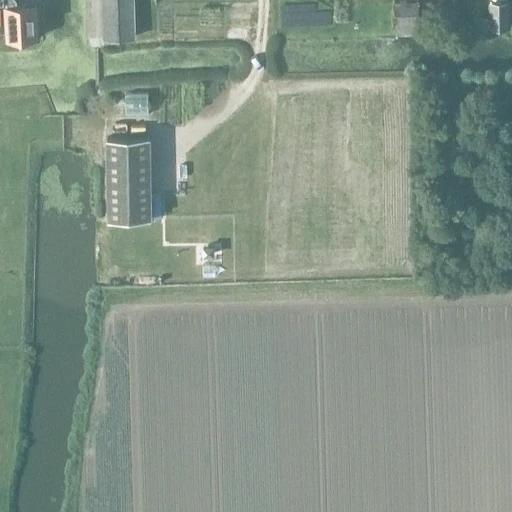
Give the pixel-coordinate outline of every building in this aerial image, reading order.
[(134,37),(133,0),(102,0),(103,38),(134,37)] [(431,15),(430,1),(418,1),(394,1),(395,35),(418,34),(418,30),(429,30),(428,15),(431,15)] [(509,29),(509,2),(489,2),(489,29),(509,29)] [(5,6),(4,6),(6,40),(38,38),(36,5),(16,6),(5,6)] [(61,152),(99,151),(98,118),(60,119),(61,152)] [(149,137),(107,138),(108,218),(151,217),(149,137)]
